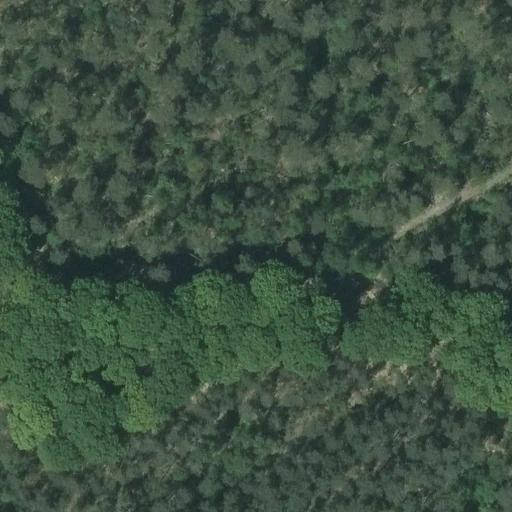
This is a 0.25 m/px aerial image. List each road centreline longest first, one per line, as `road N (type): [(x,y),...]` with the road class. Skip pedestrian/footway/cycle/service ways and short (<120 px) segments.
road 1 (track): [(0,296),(56,332),(102,343),(189,339),(341,315)]
road 2 (track): [(257,327),(323,278),(511,171)]
road 3 (track): [(341,315),(416,327),(511,372)]
